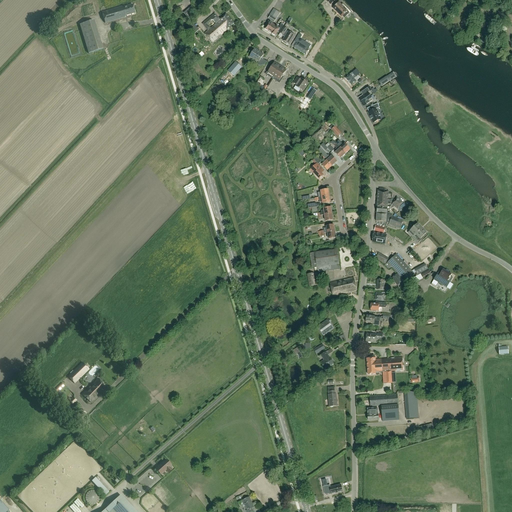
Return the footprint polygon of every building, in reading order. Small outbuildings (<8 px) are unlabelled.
[(349,13),(341,6),(339,3),(333,9),(341,17),(342,17),(344,19),(349,13)] [(132,5),(125,7),(124,6),(102,13),(105,23),(126,17),(126,16),(135,13),(132,5)] [(196,13),(192,8),(184,14),(189,20),(196,13)] [(272,20),(273,21),(274,19),(275,20),(280,13),(273,9),(269,16),(270,16),(268,19),(271,21),(272,20)] [(202,24),(208,31),(211,29),(207,24),(211,20),(213,21),(216,24),(218,23),(217,22),(220,20),(220,19),(220,20),(215,13),(202,24)] [(226,14),(220,19),(220,20),(217,22),(218,23),(216,24),(214,26),(220,33),(219,34),(221,35),(234,23),(226,14)] [(103,49),(94,21),(80,25),(88,54),(103,49)] [(271,34),(276,26),(268,22),(264,29),(271,34)] [(276,26),(271,34),(275,36),(278,30),(280,31),(283,26),(281,24),(279,27),(279,28),(276,26)] [(195,26),(189,31),(193,35),(199,30),(195,26)] [(211,29),(208,31),(205,34),(212,43),(218,38),(216,36),(219,34),(220,33),(214,26),(211,29)] [(282,36),(283,36),(285,37),(282,41),(289,45),(295,36),(288,32),(286,31),(287,30),(284,27),(280,33),(283,35),(282,36)] [(298,35),(297,37),(294,42),(297,43),(294,48),(305,55),(308,50),(311,46),(308,44),(309,42),(306,41),(305,42),(299,38),(300,37),(298,35)] [(254,48),(251,54),(249,58),(253,60),(253,59),(259,63),(263,55),(259,52),(259,51),(254,48)] [(235,62),(227,71),(234,77),(242,67),(235,62)] [(273,77),(280,67),(274,63),(267,73),(273,77)] [(280,67),(273,77),(279,81),(286,71),(280,67)] [(381,86),(397,76),(394,71),(389,74),(378,82),(381,86)] [(350,74),(346,78),(345,79),(351,86),(356,82),(354,79),(356,77),(352,73),(350,75),(350,74)] [(300,80),(297,78),(293,83),(296,85),(295,86),(303,91),(309,83),(301,78),(300,80)] [(306,98),(302,104),(298,101),(296,104),(301,107),(300,107),(304,109),(317,91),(312,88),(306,98)] [(369,92),(367,89),(361,93),(363,96),(358,99),(363,107),(372,101),(368,93),(369,92)] [(370,117),(373,123),(381,120),(376,109),(379,108),(377,104),(371,107),(373,110),(367,113),(370,117)] [(337,137),(341,134),(335,127),(331,130),(337,137)] [(338,146),(335,143),(333,145),(336,148),(335,149),(336,150),(335,151),(336,152),(335,153),(340,158),(345,154),(340,149),(338,146)] [(340,149),(345,154),(350,150),(345,144),(340,149)] [(330,145),(324,150),(329,155),(334,150),(330,145)] [(306,152),(303,149),(302,148),(300,149),(301,151),(298,153),(299,154),(298,153),(296,155),(297,156),(299,155),(301,157),(306,152)] [(324,154),(322,156),(325,158),(327,161),(332,166),(336,162),(331,156),(330,157),(329,156),(328,157),(327,156),(326,157),(324,154)] [(332,166),(327,161),(322,165),(327,171),(332,166)] [(318,165),(317,164),(311,170),(314,173),(314,174),(319,179),(323,175),(321,173),(322,173),(319,170),(321,168),(320,167),(318,165)] [(177,203),(196,188),(190,181),(172,195),(177,203)] [(378,191),(377,207),(387,208),(388,208),(391,202),(392,198),(392,194),(388,194),(388,192),(386,192),(378,191)] [(397,197),(392,205),(390,208),(391,209),(393,207),(400,212),(403,209),(406,206),(404,203),(400,206),(403,203),(397,197)] [(321,213),(317,214),(317,216),(315,217),(315,219),(322,218),(321,216),(324,215),(332,214),(331,207),(323,209),(323,210),(320,211),(321,213)] [(376,213),(376,217),(376,222),(386,223),(386,222),(389,223),(389,225),(400,229),(403,220),(390,215),(390,213),(387,213),(388,210),(387,209),(387,208),(377,207),(376,213)] [(426,233),(418,224),(417,224),(408,233),(417,242),(420,239),(422,241),(428,236),(426,234),(426,233)] [(326,232),(324,232),(324,231),(318,232),(318,234),(335,232),(334,225),(326,226),(327,232),(326,232)] [(373,233),(372,242),(385,244),(386,235),(373,233)] [(315,253),(309,253),(311,269),(317,268),(318,273),(340,270),(337,250),(315,253)] [(378,253),(375,259),(385,265),(388,259),(378,253)] [(397,255),(388,263),(384,265),(388,270),(392,267),(400,277),(401,276),(402,277),(404,275),(408,279),(414,274),(411,271),(409,269),(397,255)] [(425,264),(415,269),(414,270),(417,275),(418,275),(428,270),(425,264)] [(428,270),(418,275),(419,278),(422,277),(422,278),(430,273),(428,270)] [(440,270),(433,280),(446,288),(452,278),(450,277),(451,275),(443,270),(442,271),(440,270)] [(315,286),(315,283),(313,273),(307,275),(310,287),(315,286)] [(397,274),(392,279),(397,286),(403,282),(397,274)] [(333,296),(356,290),(353,278),(330,284),(333,296)] [(386,303),(375,302),(375,304),(371,304),(370,311),(378,311),(378,308),(385,308),(386,303)] [(379,318),(374,317),(366,316),(366,323),(373,324),(373,325),(378,326),(379,318)] [(319,327),(323,333),(332,327),(329,323),(327,321),(319,327)] [(366,334),(366,342),(376,343),(376,335),(366,334)] [(323,369),(324,369),(325,370),(333,364),(329,357),(326,352),(321,355),(324,361),(320,363),(322,366),(321,367),(323,369)] [(370,356),(370,359),(367,359),(368,375),(376,374),(376,373),(386,372),(387,383),(392,383),(391,371),(403,370),(402,358),(376,360),(376,357),(374,357),(374,356),(370,356)] [(82,363),(68,377),(74,384),(89,369),(82,363)] [(98,379),(83,395),(92,403),(107,388),(98,379)] [(336,394),(334,395),(333,391),(328,392),(328,395),(329,407),(337,406),(336,394)] [(406,419),(418,418),(416,393),(409,392),(404,392),(406,419)] [(370,407),(381,406),(382,422),(399,420),(397,395),(369,397),(370,407)] [(368,421),(378,420),(377,408),(367,409),(368,421)] [(87,415),(81,409),(75,415),(81,421),(87,415)] [(434,432),(432,424),(420,427),(422,435),(434,432)] [(168,473),(171,470),(169,468),(171,465),(166,460),(161,464),(155,469),(161,475),(166,470),(168,473)] [(96,478),(92,482),(105,496),(109,492),(96,478)] [(341,485),(330,488),(324,489),(326,496),(331,494),(342,492),(341,485)] [(87,503),(89,504),(92,505),(94,505),(96,504),(98,502),(99,500),(100,498),(99,495),(98,493),(96,491),(93,491),(91,491),(88,492),(86,494),(85,496),(85,498),(86,501),(87,503)] [(137,511),(122,495),(103,511),(137,511)] [(85,505),(82,502),(76,496),(72,500),(81,509),(85,505)] [(249,497),(243,500),(247,511),(246,511),(253,511),(254,511),(252,508),(254,508),(249,497)] [(241,499),(237,501),(242,511),(245,511),(244,510),(246,509),(241,499)] [(0,511),(6,511),(9,510),(0,500),(0,511)] [(73,511),(77,510),(75,508),(77,506),(72,502),(69,504),(68,505),(58,511),(73,511)]
